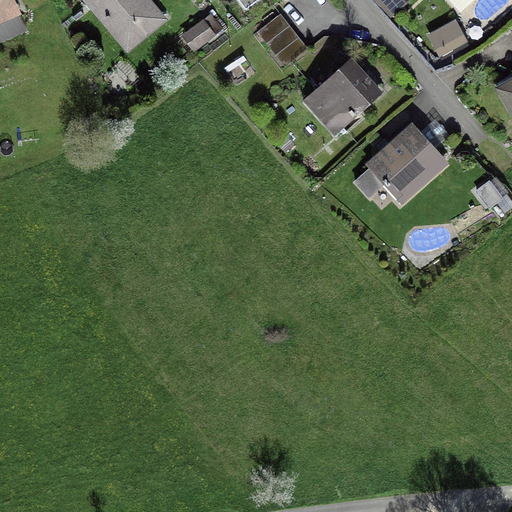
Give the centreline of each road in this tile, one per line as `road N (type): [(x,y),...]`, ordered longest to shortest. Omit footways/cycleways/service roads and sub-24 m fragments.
road 1 (residential): [(354,0),(484,141)]
road 2 (track): [(321,511),(511,492)]
